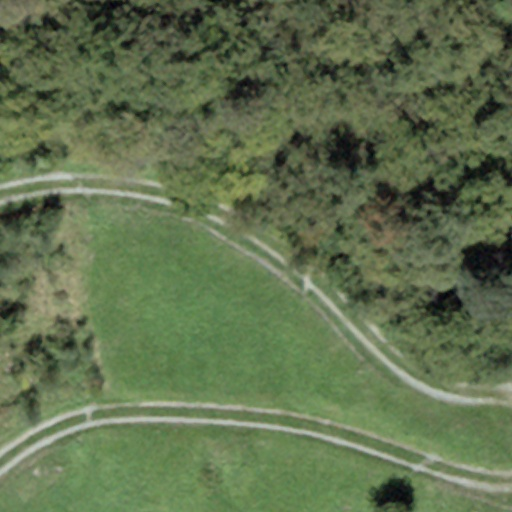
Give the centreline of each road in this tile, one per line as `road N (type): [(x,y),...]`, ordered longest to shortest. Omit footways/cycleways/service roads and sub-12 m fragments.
road 1 (track): [(0,193),(94,183),(192,202),(270,241),(413,375),(461,392),(511,395)]
road 2 (track): [(511,478),(462,475),(296,423),(179,412),(83,420),(0,464)]
